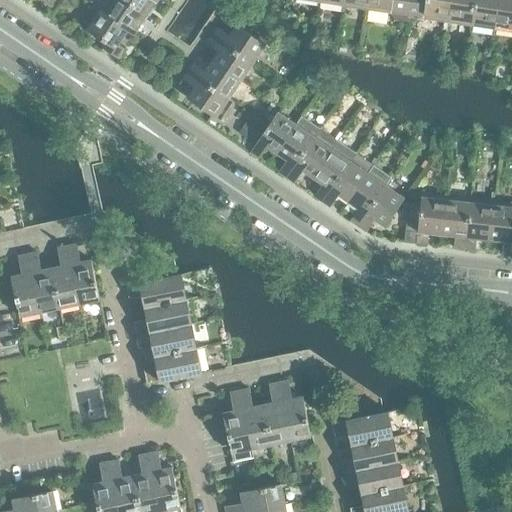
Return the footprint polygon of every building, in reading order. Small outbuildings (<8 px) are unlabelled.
[(123,0),(116,0),(108,13),(107,15),(128,29),(128,30),(134,35),(147,16),(123,0)] [(157,0),(123,0),(147,16),(157,0)] [(318,0),(318,2),(365,9),(366,0),(318,0)] [(366,0),(365,9),(390,13),(396,19),(406,21),(409,0),(366,0)] [(409,0),(406,21),(418,23),(422,18),(447,22),(450,0),(409,0)] [(450,0),(447,22),(471,25),(474,0),(450,0)] [(474,0),(471,25),(494,29),(498,0),(474,0)] [(511,0),(498,0),(494,29),(511,31),(511,0)] [(107,15),(108,13),(101,9),(87,28),(106,41),(102,46),(119,58),(126,47),(119,43),(128,30),(128,29),(107,15)] [(212,35),(253,62),(266,43),(237,24),(231,35),(218,27),(212,35)] [(253,62),(212,35),(207,44),(219,52),(213,61),(241,80),(253,62)] [(193,64),(188,71),(229,98),(230,97),(241,80),(213,61),(206,72),(193,64)] [(229,98),(188,71),(183,79),(196,87),(188,98),(222,120),(235,101),(230,97),(229,98)] [(297,124),(278,111),(251,152),(260,158),(268,146),(278,152),(297,124)] [(302,116),(297,124),(278,152),(288,159),(279,172),(287,177),(320,128),(302,116)] [(248,119),(239,132),(239,133),(253,143),(263,129),(248,119)] [(336,138),(320,128),(287,177),(295,182),(303,170),(313,177),(343,133),(340,131),(336,138)] [(343,133),(313,177),(323,184),(315,196),(323,201),(356,152),(341,142),(345,135),(343,133)] [(374,164),(356,152),(323,201),(331,207),(339,194),(349,201),(374,164)] [(374,164),(349,201),(359,208),(350,220),(358,226),(386,185),(392,177),(374,164)] [(405,198),(386,185),(358,226),(367,231),(375,219),(385,226),(405,198)] [(442,234),(446,195),(422,193),(420,207),(408,206),(406,226),(418,227),(416,243),(428,245),(429,233),(442,234)] [(470,198),(446,195),(442,234),(455,236),(454,247),(465,249),(470,198)] [(495,201),(470,198),(465,249),(475,250),(477,238),(490,240),(495,201)] [(511,202),(495,201),(490,240),(503,241),(501,253),(511,254),(511,202)] [(77,245),(67,247),(79,304),(99,300),(91,260),(81,262),(77,245)] [(61,266),(51,268),(59,308),(79,304),(67,247),(57,249),(61,266)] [(38,253),(28,255),(40,312),(59,308),(51,268),(42,270),(38,253)] [(40,312),(28,255),(18,257),(22,274),(11,276),(20,316),(40,312)] [(145,308),(187,299),(182,274),(126,285),(129,300),(143,297),(145,308)] [(187,299),(145,308),(147,320),(134,323),(137,335),(192,324),(187,299)] [(192,324),(137,335),(139,349),(152,346),(154,356),(197,348),(192,324)] [(197,348),(154,356),(157,369),(144,372),(146,384),(202,373),(197,348)] [(279,384),(291,441),(311,437),(303,398),(292,400),(289,382),(279,384)] [(291,441),(279,384),(269,386),(272,404),(263,406),(271,445),(291,441)] [(271,445),(263,406),(253,408),(249,390),(240,392),(252,449),(271,445)] [(252,449),(240,392),(229,394),(233,412),(223,414),(234,462),(254,458),(252,449)] [(352,446),(394,437),(389,412),(334,424),(336,438),(349,435),(352,446)] [(394,437),(352,446),(354,457),(341,460),(344,473),(399,461),(394,437)] [(158,452),(148,455),(160,511),(181,511),(181,507),(172,468),(162,470),(158,452)] [(160,511),(148,455),(138,457),(142,474),(133,476),(140,511),(160,511)] [(120,461),(110,463),(120,511),(140,511),(133,476),(123,478),(120,461)] [(399,461),(344,473),(346,486),(359,483),(362,494),(404,486),(399,461)] [(120,511),(110,463),(99,465),(103,483),(93,485),(99,511),(120,511)] [(226,511),(249,511),(285,505),(280,484),(241,493),(243,503),(225,507),(226,511)] [(404,486),(362,494),(364,506),(351,509),(351,511),(402,511),(409,511),(404,486)] [(50,511),(57,511),(52,490),(13,499),(15,509),(0,511),(50,511)]
